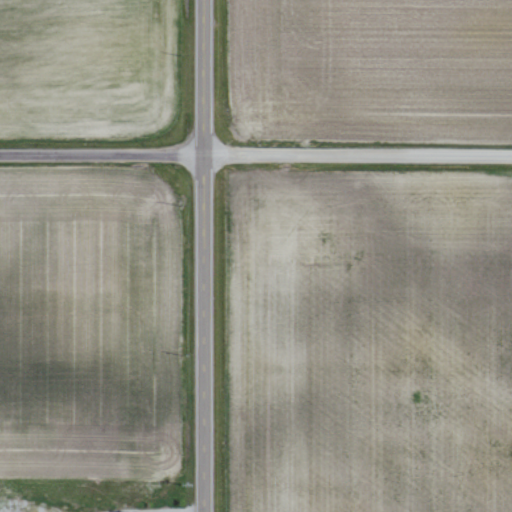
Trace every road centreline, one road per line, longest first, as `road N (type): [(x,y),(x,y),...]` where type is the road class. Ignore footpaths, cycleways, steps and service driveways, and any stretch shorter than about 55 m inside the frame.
road 1 (residential): [(511,155),(0,154)]
road 2 (secondary): [(200,511),(200,0)]
